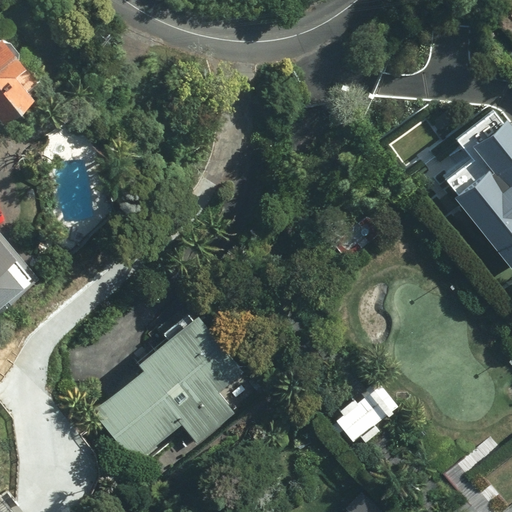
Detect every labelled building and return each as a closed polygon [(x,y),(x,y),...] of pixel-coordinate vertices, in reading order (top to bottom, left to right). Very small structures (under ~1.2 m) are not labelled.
[(0,112),(27,91),(9,69),(19,62),(0,38),(0,112)] [(511,113),(501,99),(460,130),(482,160),(446,187),(509,270),(511,267),(511,113)] [(0,307),(38,275),(0,229),(0,307)] [(242,368),(195,313),(87,403),(135,459),(179,422),(195,441),(235,408),(218,388),(242,368)] [(373,423),(395,400),(374,380),(356,399),(350,393),(337,406),(339,408),(330,417),(352,438),(357,432),(363,438),(376,425),(373,423)]
